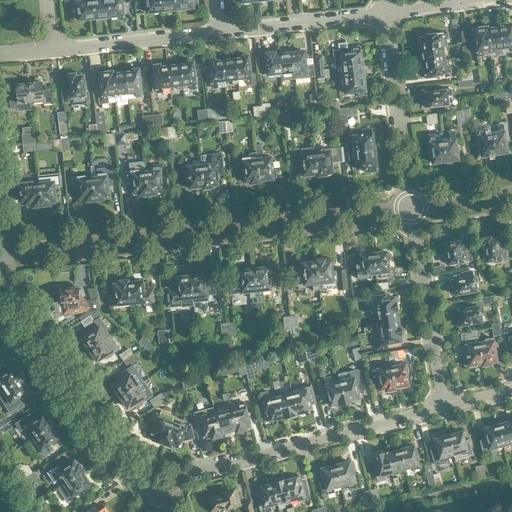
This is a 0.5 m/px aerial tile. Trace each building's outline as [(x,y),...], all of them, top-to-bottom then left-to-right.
[(76,3),(78,21),(95,19),(93,1),(92,0),(79,0),(80,2),(76,3)] [(95,19),(110,17),(108,0),(97,0),(93,1),(95,19)] [(108,0),(110,17),(124,16),(121,0),(108,0)] [(161,11),(159,0),(145,0),(147,13),(161,11)] [(159,0),(161,11),(176,9),(175,0),(159,0)] [(175,0),(176,9),(193,8),(193,6),(197,5),(196,0),(175,0)] [(511,52),(511,24),(511,23),(507,24),(507,26),(499,27),(501,40),(502,48),(503,54),(511,52)] [(477,57),(483,56),(482,50),(489,49),(486,27),(473,29),(477,57)] [(501,40),(499,27),(486,29),(486,27),(489,49),(490,53),(495,52),(495,49),(502,48),(501,40)] [(457,42),(464,41),(463,29),(456,30),(457,42)] [(419,49),(444,46),(443,40),(448,39),(447,33),(431,35),(430,33),(420,35),(421,44),(418,44),(419,49)] [(347,51),(346,44),(339,45),(340,50),(334,51),(336,68),(337,68),(362,64),(359,47),(350,48),(350,50),(347,51)] [(445,52),(444,47),(444,46),(419,49),(421,62),(441,60),(440,52),(445,52)] [(304,51),(291,53),(293,72),(299,71),(300,74),(314,73),(313,66),(305,66),(304,51)] [(274,53),(265,54),(265,56),(264,56),(265,62),(266,62),(266,66),(262,67),(263,75),(274,74),(274,77),(280,76),(280,73),(278,54),(274,54),(274,53)] [(293,72),(291,53),(278,54),(280,73),(286,73),(287,76),(294,75),(293,72)] [(251,83),(248,55),(242,56),(242,58),(235,59),(237,79),(238,83),(245,82),(245,83),(251,83)] [(316,70),(323,69),(322,56),(314,57),(316,70)] [(225,81),(222,61),(215,61),(215,59),(209,60),(212,86),(217,86),(225,85),(225,81)] [(238,83),(237,79),(235,59),(222,61),(225,81),(231,80),(232,84),(238,83)] [(447,67),(446,60),(441,60),(421,62),(421,69),(424,68),(425,77),(435,76),(435,74),(449,73),(448,67),(447,67)] [(190,89),(196,88),(193,62),(187,62),(188,65),(179,65),(182,89),(190,89)] [(337,71),(339,72),(342,72),(343,80),(363,77),(363,76),(365,76),(364,70),(362,70),(362,64),(337,68),(337,71)] [(160,67),(159,65),(154,66),(157,93),(162,92),(162,89),(170,88),(170,87),(167,67),(160,67)] [(177,90),(182,89),(179,65),(167,67),(170,87),(177,86),(177,90)] [(477,66),(470,67),(471,72),(472,79),(473,84),(479,83),(477,66)] [(125,73),(127,93),(134,92),(134,96),(141,96),(138,69),(132,70),(132,72),(125,73)] [(323,69),(316,70),(317,79),(324,78),(323,70),(323,69)] [(112,72),(99,73),(101,93),(98,93),(99,104),(109,103),(108,98),(113,97),(113,98),(114,98),(112,72)] [(127,93),(125,73),(113,74),(112,72),(114,98),(119,97),(119,94),(127,93)] [(75,74),(69,75),(71,91),(70,91),(69,90),(66,90),(65,91),(66,103),(72,102),(72,105),(89,103),(88,93),(85,93),(83,76),(75,76),(75,74)] [(365,95),(363,77),(343,80),(339,80),(340,87),(344,87),(345,93),(355,91),(356,96),(365,95)] [(28,85),(30,101),(43,100),(44,104),(52,103),(51,89),(42,90),(42,82),(40,82),(40,81),(38,78),(35,78),(34,81),(33,81),(33,84),(28,85)] [(473,86),(472,79),(461,80),(462,87),(473,86)] [(30,101),(28,85),(24,85),(24,84),(15,85),(15,86),(10,87),(9,88),(9,96),(11,97),(16,96),(17,103),(18,103),(19,105),(21,107),(23,106),(24,104),(26,104),(25,102),(30,101)] [(446,96),(450,96),(450,90),(426,93),(426,100),(424,100),(424,107),(447,104),(446,96)] [(309,102),(317,102),(316,94),(308,95),(309,102)] [(332,110),(339,109),(338,102),(323,103),(324,110),(332,110)] [(261,105),(262,117),(269,116),(268,103),(261,104),(261,105)] [(254,118),(262,117),(261,105),(253,106),(254,118)] [(208,108),(209,120),(217,119),(216,107),(208,108)] [(339,109),(339,117),(351,115),(350,108),(339,109)] [(198,121),(206,120),(204,109),(197,109),(198,121)] [(461,110),(464,125),(470,124),(468,109),(461,110)] [(458,126),(464,125),(461,110),(455,111),(458,126)] [(95,112),(97,135),(103,135),(106,134),(104,111),(95,112)] [(427,124),(437,123),(436,113),(426,115),(427,124)] [(153,115),(154,127),(163,126),(161,114),(153,115)] [(143,128),(151,127),(149,115),(142,116),(143,128)] [(60,136),(67,135),(66,122),(58,122),(60,136)] [(89,136),(97,135),(96,125),(88,125),(89,136)] [(490,131),(494,153),(507,151),(503,126),(497,127),(497,130),(490,131)] [(161,140),(168,139),(167,127),(160,128),(161,140)] [(167,127),(168,139),(176,138),(174,127),(167,127)] [(345,153),(374,150),(372,129),(362,130),(362,134),(360,134),(360,136),(354,136),(355,147),(344,148),(345,153)] [(494,153),(490,131),(484,132),(483,129),(477,130),(481,155),(494,153)] [(125,132),(114,133),(115,146),(126,145),(125,132)] [(449,137),(442,137),(445,162),(454,160),(454,159),(458,159),(454,132),(448,133),(449,137)] [(21,134),(22,143),(34,142),(33,133),(21,134)] [(104,147),(115,146),(114,133),(106,134),(103,135),(104,147)] [(445,162),(442,137),(435,138),(434,135),(428,136),(432,162),(436,162),(436,163),(445,162)] [(69,138),(61,139),(62,151),(70,150),(69,138)] [(55,152),(62,151),(61,139),(53,140),(55,152)] [(35,150),(34,142),(22,143),(23,152),(35,150)] [(262,154),(261,145),(255,145),(256,152),(256,159),(259,183),(259,180),(276,178),(275,170),(272,170),(270,158),(265,158),(264,153),(262,154)] [(345,163),(343,147),(321,150),(321,152),(315,153),(316,174),(317,176),(326,175),(325,173),(331,172),(329,156),(337,156),(338,163),(345,163)] [(315,153),(314,148),(296,149),(297,157),(301,156),(302,167),(299,168),(299,175),(303,175),(316,174),(315,153)] [(374,150),(345,153),(346,164),(352,163),(352,159),(356,159),(357,169),(364,169),(364,170),(366,169),(366,172),(376,171),(374,150)] [(259,183),(256,159),(256,152),(251,153),(250,153),(249,154),(249,155),(249,156),(249,158),(242,159),(245,182),(250,181),(250,184),(259,183)] [(207,165),(201,165),(203,189),(212,188),(212,185),(217,185),(215,169),(221,168),(220,157),(207,158),(207,165)] [(144,168),(147,189),(148,195),(156,194),(156,193),(162,192),(160,174),(164,174),(163,165),(151,166),(151,167),(144,168)] [(202,189),(203,189),(201,165),(187,167),(188,179),(185,180),(186,188),(202,186),(202,189)] [(147,189),(145,172),(139,173),(138,170),(130,171),(132,195),(138,194),(138,196),(148,195),(147,189)] [(98,173),(91,174),(92,178),(94,201),(103,200),(103,199),(108,198),(107,183),(112,183),(111,173),(98,174),(98,173)] [(92,178),(85,179),(85,176),(71,177),(72,185),(78,185),(79,201),(86,200),(86,201),(94,201),(92,178)] [(38,184),(41,206),(50,205),(50,204),(56,204),(54,189),(59,188),(57,179),(45,180),(46,183),(38,184)] [(32,184),(32,181),(18,183),(20,201),(26,200),(27,207),(32,206),(33,207),(41,206),(38,184),(32,184)] [(501,258),(506,257),(505,246),(499,247),(498,238),(490,239),(490,237),(484,238),(484,240),(483,240),(486,260),(494,259),(494,262),(501,261),(501,258)] [(459,243),(459,241),(441,244),(442,251),(446,251),(448,263),(468,260),(465,242),(459,243)] [(373,253),(375,273),(388,271),(386,251),(373,253)] [(368,274),(375,273),(373,253),(359,255),(360,266),(355,267),(356,278),(366,277),(368,274)] [(330,258),(316,260),(318,285),(319,289),(336,287),(337,290),(346,289),(344,269),(331,270),(330,258)] [(318,285),(316,260),(315,260),(315,262),(301,263),(301,265),(297,265),(297,273),(302,272),(304,284),(312,284),(312,286),(318,285)] [(268,267),(253,268),(256,296),(257,302),(261,302),(260,296),(262,296),(262,290),(270,289),(270,287),(275,286),(273,268),(268,268),(268,267)] [(256,296),(253,268),(239,270),(239,271),(234,272),(235,281),(230,281),(231,292),(241,291),(241,292),(249,291),(249,298),(252,297),(252,302),(257,302),(256,296)] [(474,282),(477,282),(476,276),(473,276),(472,271),(461,273),(462,279),(453,280),(454,286),(452,287),(453,293),(455,292),(455,293),(475,290),(474,282)] [(205,274),(190,275),(193,298),(194,307),(200,307),(199,302),(207,301),(206,295),(215,294),(214,283),(211,283),(210,275),(205,276),(205,274)] [(172,288),(165,288),(167,306),(180,305),(179,299),(193,298),(190,275),(176,277),(176,278),(171,279),(172,288)] [(129,306),(127,280),(118,281),(118,283),(113,284),(114,294),(109,294),(110,305),(129,304),(129,306)] [(127,280),(129,306),(136,306),(136,303),(143,302),(143,305),(154,304),(152,289),(147,289),(147,281),(142,282),(142,281),(128,282),(128,280),(127,280)] [(70,288),(60,289),(60,291),(57,291),(58,296),(61,296),(61,302),(62,302),(63,313),(81,312),(80,310),(83,308),(86,313),(92,313),(92,314),(97,311),(98,310),(97,298),(91,299),(84,300),(79,293),(77,293),(77,287),(75,287),(75,284),(70,285),(70,288)] [(363,293),(352,295),(353,301),(364,299),(363,293)] [(493,296),(494,302),(495,302),(495,307),(502,306),(500,294),(493,295),(493,296)] [(384,295),(367,298),(368,308),(374,307),(375,315),(395,312),(396,312),(395,302),(394,303),(393,297),(384,299),(384,295)] [(473,307),(458,310),(459,317),(457,318),(458,322),(460,323),(460,325),(481,321),(480,315),(482,315),(481,313),(483,313),(481,305),(495,303),(494,302),(493,296),(481,298),(481,301),(472,302),(473,307)] [(97,311),(92,314),(91,315),(91,316),(95,322),(103,316),(104,316),(97,311)] [(396,316),(395,312),(375,315),(378,330),(398,326),(396,316)] [(290,317),(292,331),(298,330),(297,316),(290,317)] [(285,331),(292,331),(290,317),(283,318),(285,331)] [(222,338),(229,337),(227,323),(220,324),(222,338)] [(227,323),(229,337),(235,336),(234,323),(227,323)] [(498,323),(490,324),(492,336),(500,335),(498,323)] [(89,350),(107,338),(103,332),(104,331),(100,324),(88,332),(89,334),(82,339),(89,350)] [(398,326),(378,330),(379,338),(374,339),(376,349),(386,347),(386,343),(401,341),(400,336),(400,335),(399,326),(398,326)] [(163,330),(165,344),(172,343),(170,329),(163,330)] [(158,345),(165,344),(163,330),(157,331),(158,345)] [(468,366),(482,364),(479,344),(479,342),(478,336),(477,330),(467,332),(466,333),(460,334),(463,352),(466,354),(467,357),(463,357),(465,365),(468,365),(468,366)] [(107,338),(89,350),(97,361),(104,356),(105,358),(117,350),(113,343),(111,344),(107,338)] [(138,343),(149,351),(153,346),(143,338),(138,343)] [(489,366),(490,365),(491,365),(491,362),(496,361),(492,338),(487,339),(487,340),(485,340),(485,341),(479,342),(479,344),(482,364),(482,366),(483,366),(484,367),(489,366)] [(361,349),(362,356),(373,354),(372,347),(361,349)] [(119,355),(123,361),(133,354),(129,348),(119,355)] [(305,351),(305,353),(307,361),(308,362),(319,359),(316,348),(305,351)] [(354,361),(362,359),(359,348),(351,350),(354,361)] [(135,353),(133,354),(123,361),(127,367),(139,359),(135,353)] [(301,363),(307,361),(305,353),(298,354),(301,363)] [(268,357),(243,362),(246,374),(248,380),(255,378),(253,371),(270,367),(268,357)] [(246,374),(243,362),(236,364),(239,376),(246,374)] [(395,390),(395,388),(392,367),(392,366),(392,364),(369,368),(370,380),(373,380),(374,385),(379,384),(380,390),(385,389),(386,391),(387,391),(389,393),(393,392),(394,390),(395,390)] [(392,366),(392,367),(395,388),(408,386),(408,384),(411,383),(410,376),(407,376),(405,365),(392,366)] [(16,372),(13,367),(0,375),(0,386),(3,391),(21,380),(23,378),(17,371),(16,372)] [(120,397),(138,385),(134,379),(135,378),(131,371),(119,379),(120,380),(113,385),(120,397)] [(346,379),(340,381),(346,404),(359,400),(355,383),(361,382),(358,371),(345,374),(346,379)] [(332,383),(331,380),(330,376),(324,378),(332,407),(346,404),(340,381),(332,383)] [(21,380),(3,391),(10,403),(21,396),(23,399),(29,394),(27,392),(28,391),(21,380)] [(185,388),(193,386),(192,380),(184,382),(185,388)] [(143,381),(138,385),(120,397),(128,408),(135,403),(136,405),(143,400),(144,402),(153,396),(143,381)] [(292,393),(297,415),(298,415),(298,413),(312,409),(309,400),(308,400),(305,387),(299,389),(299,391),(292,393)] [(167,390),(161,394),(164,399),(170,395),(167,390)] [(269,399),(269,396),(267,391),(261,392),(266,411),(265,411),(267,421),(281,417),(281,419),(283,419),(277,397),(269,399)] [(297,415),(292,393),(285,395),(284,392),(278,394),(279,397),(277,397),(283,419),(297,415)] [(149,400),(154,407),(165,400),(164,399),(161,394),(160,393),(149,400)] [(232,409),(237,432),(246,430),(246,428),(251,427),(245,402),(238,404),(239,409),(233,411),(232,409)] [(237,432),(232,409),(215,413),(221,436),(222,436),(221,434),(236,430),(237,432)] [(164,444),(172,423),(175,416),(161,411),(159,415),(159,417),(156,414),(147,420),(154,430),(151,437),(153,438),(153,440),(156,441),(157,444),(161,445),(163,444),(164,444)] [(221,436),(215,413),(215,415),(209,417),(208,412),(201,414),(207,438),(212,436),(213,438),(221,436)] [(34,438),(51,426),(53,425),(48,417),(46,418),(43,414),(23,427),(28,434),(30,432),(34,438)] [(511,446),(511,445),(511,421),(511,420),(511,422),(498,425),(503,446),(511,444),(511,446)] [(172,423),(164,444),(165,447),(169,448),(171,447),(175,449),(175,447),(178,447),(181,440),(193,437),(190,426),(186,427),(187,425),(181,423),(180,426),(172,423)] [(495,448),(503,446),(498,425),(484,429),(486,439),(480,441),(483,455),(490,453),(490,451),(496,450),(495,448)] [(59,437),(51,426),(34,438),(41,449),(51,442),(53,445),(60,440),(58,438),(59,437)] [(448,435),(453,455),(455,460),(473,455),(469,439),(464,440),(462,432),(448,435)] [(447,456),(453,455),(448,435),(435,439),(440,461),(447,459),(447,456)] [(400,450),(405,469),(412,468),(413,470),(420,468),(414,446),(400,450)] [(387,453),(392,473),(405,469),(400,450),(387,453)] [(387,451),(374,455),(376,463),(374,464),(378,482),(387,480),(386,474),(392,473),(387,451)] [(77,464),(74,460),(60,469),(57,466),(47,473),(54,483),(61,479),(64,483),(61,485),(62,485),(83,471),(78,463),(77,464)] [(343,463),(335,465),(341,486),(348,485),(349,489),(357,488),(351,467),(353,466),(352,463),(350,463),(350,462),(343,464),(343,463)] [(21,481),(34,473),(29,466),(20,464),(13,469),(21,481)] [(328,468),(321,470),(324,481),(318,483),(321,496),(327,494),(327,495),(335,493),(333,488),(341,486),(335,465),(328,467),(328,468)] [(482,466),(476,468),(479,479),(485,478),(482,466)] [(83,471),(58,488),(67,503),(75,497),(73,494),(82,489),(84,491),(90,487),(88,484),(89,484),(82,472),(84,471),(83,471)] [(34,473),(21,481),(25,487),(39,477),(35,472),(34,473)] [(434,474),(437,486),(444,484),(441,472),(434,474)] [(430,488),(437,486),(434,474),(427,476),(430,488)] [(286,480),(292,500),(297,499),(297,501),(309,498),(305,482),(302,483),(300,477),(286,480)] [(292,500),(286,480),(286,479),(273,482),(279,504),(284,502),(285,505),(291,503),(291,500),(292,500)] [(270,506),(279,504),(273,482),(271,483),(271,484),(256,488),(257,492),(254,493),(259,511),(270,511),(271,511),(270,506)] [(377,490),(371,491),(374,502),(380,500),(377,490)] [(213,511),(215,511),(241,505),(237,491),(220,495),(221,497),(210,500),(213,511)] [(371,491),(365,493),(367,503),(374,502),(371,491)] [(246,511),(253,511),(251,502),(244,504),(246,511)]
